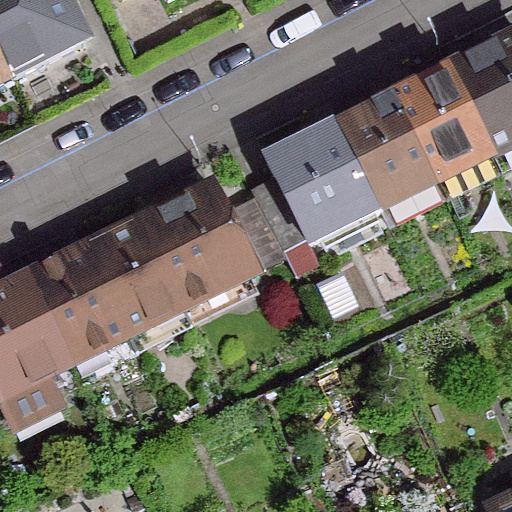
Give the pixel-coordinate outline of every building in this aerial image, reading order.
[(0,0),(0,65),(9,83),(81,46),(57,0),(0,0)] [(511,40),(445,73),(489,160),(511,148),(511,40)] [(0,87),(9,83),(0,65),(0,87)] [(434,187),(489,160),(445,73),(391,101),(434,187)] [(335,128),(378,215),(434,187),(391,101),(335,128)] [(280,257),(304,245),(306,251),(378,215),(335,128),(263,164),(276,189),(252,201),(252,202),(280,257)] [(221,217),(208,191),(136,226),(179,313),(251,278),(221,217)] [(282,262),(280,257),(252,202),(230,213),(260,273),(282,262)] [(179,313),(136,226),(80,254),(124,341),(179,313)] [(124,341),(80,254),(25,281),(68,368),(124,341)] [(25,281),(0,293),(0,411),(11,433),(53,412),(39,383),(68,368),(25,281)]
